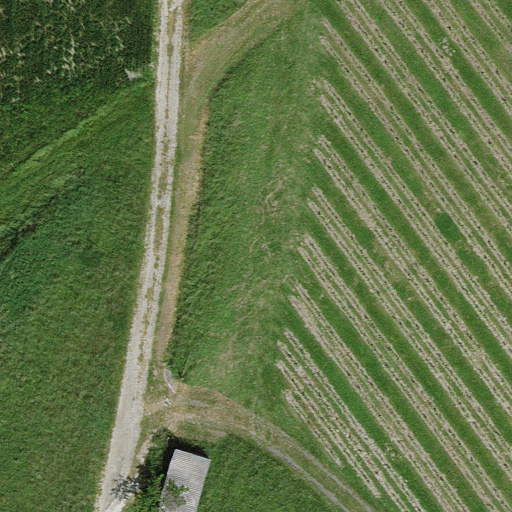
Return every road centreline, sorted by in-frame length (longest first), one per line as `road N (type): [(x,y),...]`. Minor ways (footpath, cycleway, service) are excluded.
road 1 (track): [(182,0),(168,218),(110,511)]
road 2 (track): [(363,511),(276,428),(247,416),(183,411),(130,435)]
